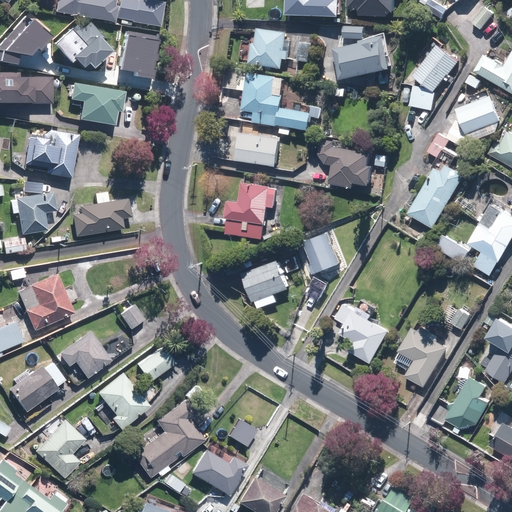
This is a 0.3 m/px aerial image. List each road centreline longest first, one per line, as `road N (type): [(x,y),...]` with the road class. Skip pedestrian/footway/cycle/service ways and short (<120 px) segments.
road 1 (residential): [(511,507),(248,348),(194,292),(174,245),(170,202),(199,0)]
road 2 (unknown): [(13,433),(190,310)]
